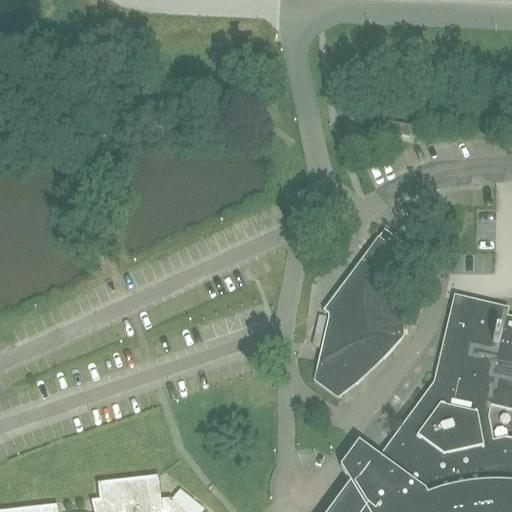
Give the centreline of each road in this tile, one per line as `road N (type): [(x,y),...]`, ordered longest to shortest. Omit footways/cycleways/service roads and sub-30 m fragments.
road 1 (unclassified): [(511,19),(287,11)]
road 2 (unclassified): [(287,11),(128,0)]
